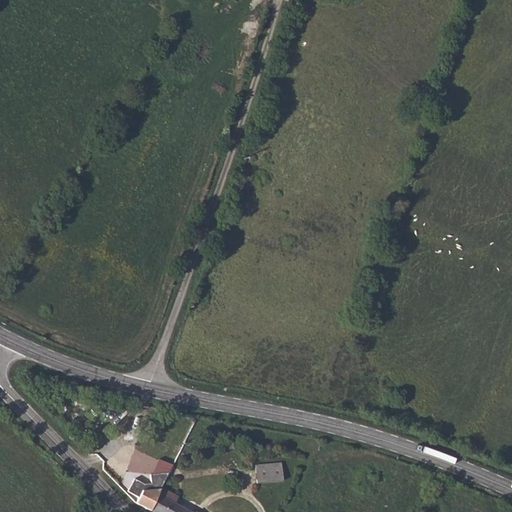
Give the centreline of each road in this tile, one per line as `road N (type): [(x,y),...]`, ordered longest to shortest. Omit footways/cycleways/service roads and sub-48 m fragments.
road 1 (unclassified): [(148,389),(222,193),(280,0)]
road 2 (secondary): [(511,490),(376,438),(148,389)]
road 3 (secondary): [(3,391),(121,511)]
road 4 (secondary): [(148,389),(8,341)]
